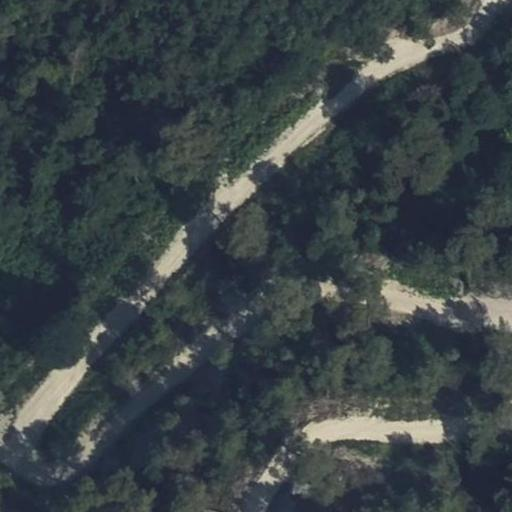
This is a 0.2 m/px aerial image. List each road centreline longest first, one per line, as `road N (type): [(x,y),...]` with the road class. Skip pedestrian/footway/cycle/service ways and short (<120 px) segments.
road 1 (track): [(511,303),(365,303),(223,342),(136,436),(69,466),(18,446),(34,397),(208,215),(397,55),(470,27),(492,0)]
road 2 (track): [(263,511),(284,460),(343,414),(477,427),(511,416)]
